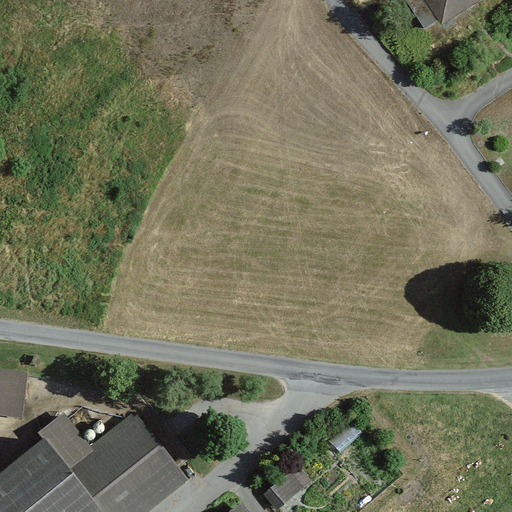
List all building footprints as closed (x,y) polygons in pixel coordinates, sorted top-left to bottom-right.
[(419,0),(436,26),(479,0),(419,0)] [(32,371),(0,367),(0,410),(26,414),(32,371)] [(140,414),(75,462),(112,511),(146,511),(190,480),(140,414)] [(59,441),(0,486),(0,511),(112,511),(75,462),(59,441)] [(300,460),(265,492),(279,508),(315,476),(300,460)] [(255,511),(247,501),(233,511),(255,511)]
